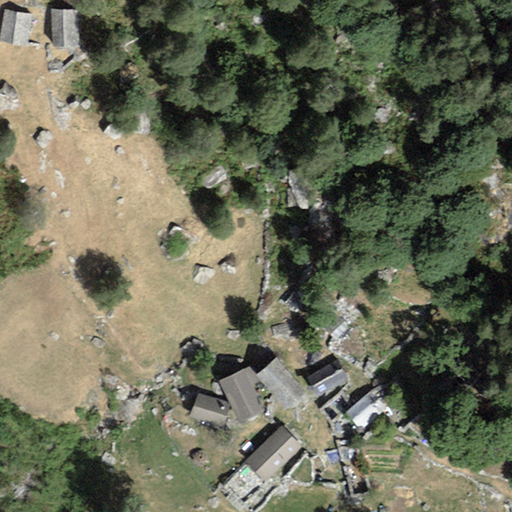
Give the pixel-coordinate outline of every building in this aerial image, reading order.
[(77,9),(51,10),(52,48),(77,47),(77,9)] [(0,35),(0,42),(26,47),(31,14),(4,10),(0,35)] [(314,306),(294,291),(284,304),(304,319),(314,306)] [(351,329),(337,315),(324,328),(337,342),(351,329)] [(307,393),(277,357),(257,373),(255,375),(261,382),(285,411),(307,393)] [(307,377),(316,395),(347,379),(339,362),(307,377)] [(239,423),(264,412),(253,385),(261,382),(255,375),(249,367),(219,381),(239,423)] [(465,377),(449,377),(449,397),(465,397),(465,377)] [(228,404),(198,394),(190,417),(221,427),(228,404)] [(383,411),(369,394),(347,412),(361,429),(383,411)] [(301,448),(281,426),(243,461),(263,482),(301,448)] [(356,438),(337,443),(344,475),(364,470),(356,438)]
